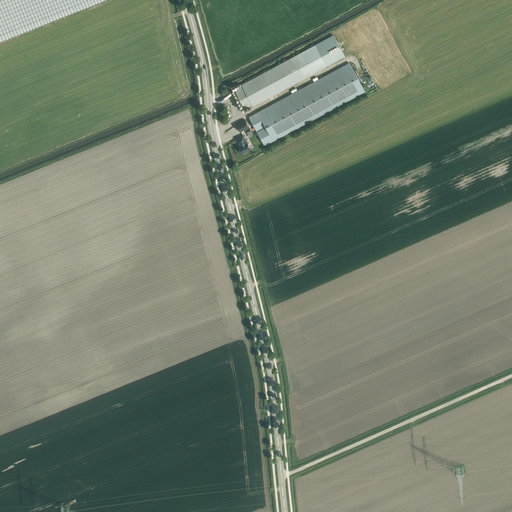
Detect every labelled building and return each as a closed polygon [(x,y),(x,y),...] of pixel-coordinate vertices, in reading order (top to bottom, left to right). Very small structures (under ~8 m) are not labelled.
[(0,0),(0,41),(102,0),(0,0)] [(242,85),(236,89),(246,108),(252,104),(253,106),(257,103),(326,66),(332,63),(345,56),(334,35),(320,42),(314,45),(246,82),(242,84),(242,85)] [(349,63),(254,113),(250,116),(266,145),(364,91),(349,63)] [(245,120),(236,124),(240,131),(249,127),(245,120)] [(247,141),(243,135),(236,139),(240,145),(238,146),(242,153),(251,148),(247,141)]
